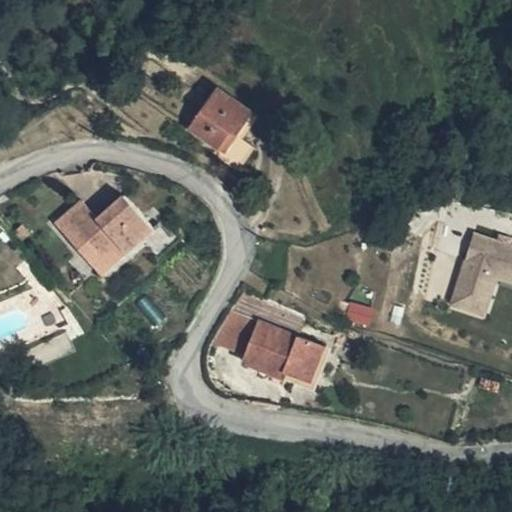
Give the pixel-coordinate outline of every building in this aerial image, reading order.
[(212,165),(240,187),(228,173),(239,160),(248,167),(255,159),(235,144),(251,122),(220,99),(191,137),(217,157),(212,165)] [(228,173),(240,187),(252,170),(248,167),(239,160),(228,173)] [(46,234),(71,258),(83,247),(99,263),(112,249),(119,256),(130,244),(151,263),(172,240),(154,222),(144,231),(120,209),(96,232),(70,208),(46,234)] [(511,280),(511,238),(473,228),(452,306),(490,316),(500,278),(511,280)] [(14,253),(23,264),(33,256),(23,246),(14,253)] [(83,247),(71,258),(96,281),(119,256),(112,249),(99,263),(83,247)] [(264,306),(228,323),(226,326),(255,335),(245,369),(286,383),(310,390),(321,353),(298,347),(301,336),(276,310),(264,306)] [(226,326),(207,359),(245,369),(255,335),(226,326)] [(284,388),(286,383),(245,369),(243,375),(284,388)]
